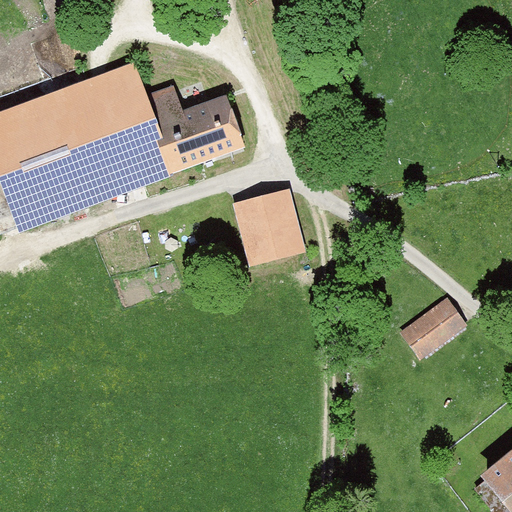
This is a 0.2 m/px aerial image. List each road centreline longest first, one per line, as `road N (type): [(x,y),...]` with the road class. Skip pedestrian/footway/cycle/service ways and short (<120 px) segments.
road 1 (residential): [(511,336),(339,202),(270,175),(186,202)]
road 2 (track): [(186,202),(0,264)]
